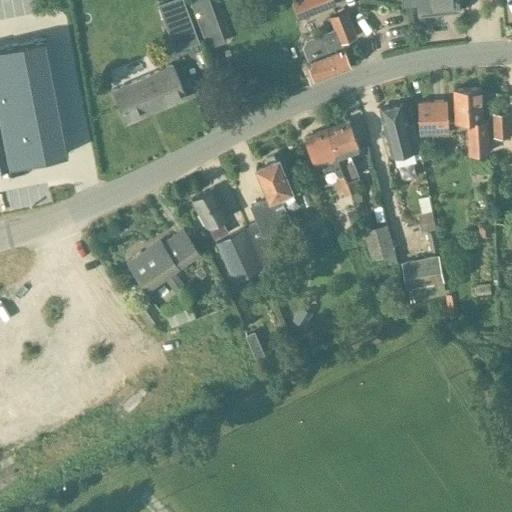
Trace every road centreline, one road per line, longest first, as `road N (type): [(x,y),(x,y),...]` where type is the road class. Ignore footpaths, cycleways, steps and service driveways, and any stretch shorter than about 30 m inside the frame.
road 1 (tertiary): [(71,218),(302,100),(389,66),(511,54)]
road 2 (unclassified): [(0,323),(54,294),(71,218)]
